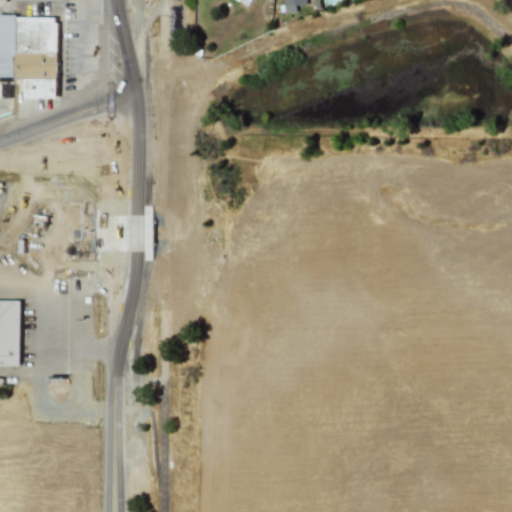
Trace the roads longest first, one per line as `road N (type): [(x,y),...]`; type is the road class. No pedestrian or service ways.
road 1 (tertiary): [(116,511),(116,0)]
road 2 (tertiary): [(0,141),(116,94)]
